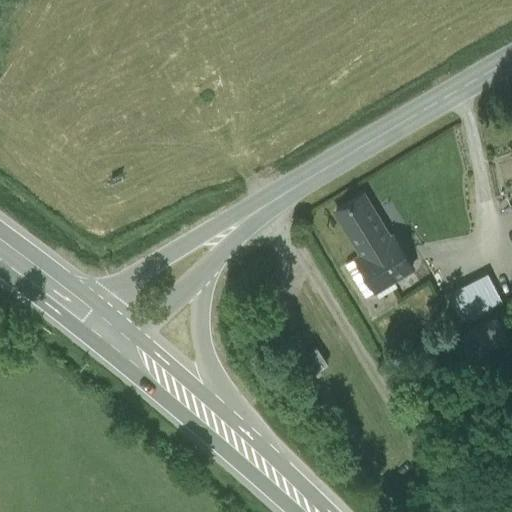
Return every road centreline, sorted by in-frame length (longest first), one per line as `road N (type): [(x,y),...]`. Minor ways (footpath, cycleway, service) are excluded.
road 1 (secondary): [(265,205),(511,58)]
road 2 (secondary): [(265,205),(77,308)]
road 3 (secondary): [(239,444),(200,343),(206,265)]
road 4 (secondary): [(125,347),(239,444)]
